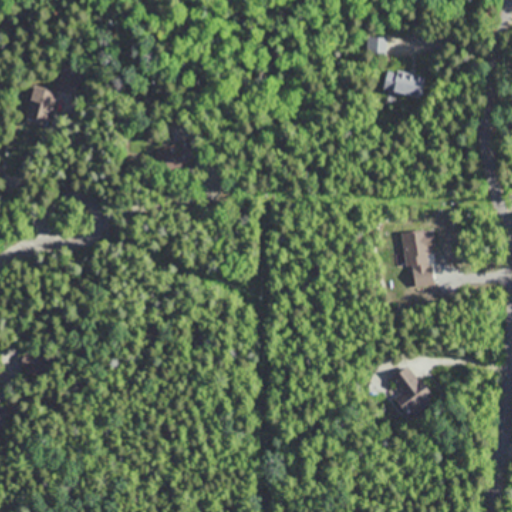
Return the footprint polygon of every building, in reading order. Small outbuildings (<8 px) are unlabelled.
[(386,37),(365,36),(364,54),(385,56),(386,37)] [(426,79),(387,67),(381,88),(420,99),(426,79)] [(51,122),(58,92),(34,87),(27,117),(51,122)] [(194,146),(168,146),(168,165),(194,165),(194,146)] [(404,416),(431,400),(409,364),(390,375),(402,393),(394,398),(404,416)] [(0,427),(12,415),(0,404),(0,427)]
